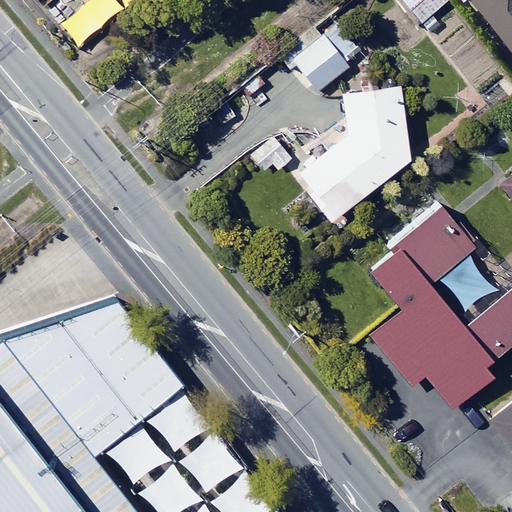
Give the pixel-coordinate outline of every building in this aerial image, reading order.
[(399,0),(416,19),(438,0),(399,0)] [(511,0),(476,0),(511,44),(511,0)] [(323,17),(276,52),(287,66),(294,61),(313,87),(353,58),(323,17)] [(322,213),(405,143),(394,73),(334,83),(341,124),(286,170),(322,213)] [(250,103),(236,84),(209,105),(222,123),(250,103)] [(290,153),(270,129),(246,149),(262,168),(270,161),(275,166),(290,153)] [(511,164),(492,179),(511,205),(511,164)] [(470,239),(432,195),(359,259),(393,299),(361,328),(407,382),(417,373),(445,406),(490,366),(486,361),(504,345),(511,354),(511,269),(457,318),(424,280),(470,239)] [(140,511),(0,332),(0,511),(140,511)] [(511,449),(511,448),(511,398),(487,418),(511,449)]
